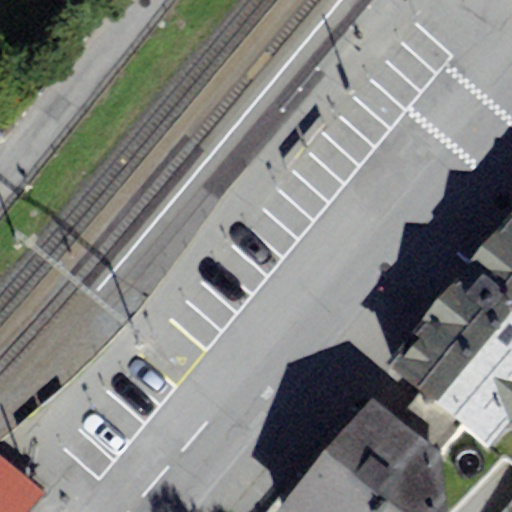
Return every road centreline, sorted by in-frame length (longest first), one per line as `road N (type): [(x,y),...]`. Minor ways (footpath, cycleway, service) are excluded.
road 1 (residential): [(511,62),(127,511)]
road 2 (unknown): [(423,0),(146,308),(129,347),(188,441)]
road 3 (residential): [(0,196),(150,0)]
